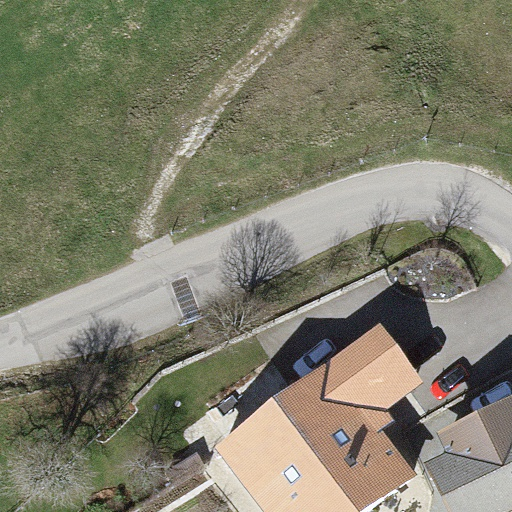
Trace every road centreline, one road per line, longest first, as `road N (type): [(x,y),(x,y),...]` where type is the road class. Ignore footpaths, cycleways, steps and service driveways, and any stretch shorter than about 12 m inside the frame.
road 1 (unclassified): [(0,342),(377,200),(427,191),(460,197),(511,229)]
road 2 (track): [(144,288),(159,189),(249,82),(304,0)]
